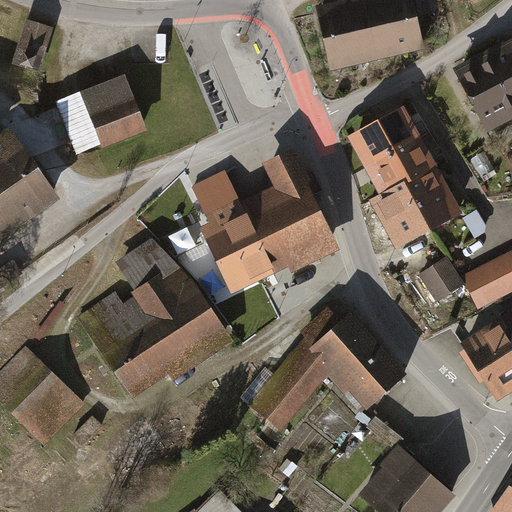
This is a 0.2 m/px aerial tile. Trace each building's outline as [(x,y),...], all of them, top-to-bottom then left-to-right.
[(424,50),(412,0),(344,0),(314,7),(329,72),(424,50)] [(459,0),(462,12),(501,2),(500,0),(459,0)] [(53,30),(24,21),(11,65),(39,74),(53,30)] [(511,121),(511,40),(458,69),(492,132),(511,121)] [(148,133),(125,75),(81,92),(104,150),(148,133)] [(462,214),(403,109),(348,140),(382,199),(367,208),(392,253),(462,214)] [(0,241),(64,198),(12,122),(0,129),(0,241)] [(292,272),(341,249),(293,149),(266,162),(277,186),(243,202),(227,168),(191,185),(209,223),(200,227),(232,293),(290,266),(292,272)] [(511,291),(511,247),(461,274),(478,308),(511,291)] [(465,289),(447,263),(419,281),(436,307),(465,289)] [(134,409),(231,350),(182,270),(120,308),(111,293),(76,314),(134,409)] [(246,402),(279,432),(290,420),(328,379),(362,420),(409,380),(353,313),(342,322),(328,307),(300,327),(308,335),(246,402)] [(511,386),(511,330),(506,320),(466,345),(498,395),(511,386)] [(0,405),(43,448),(84,407),(29,353),(0,381),(0,405)] [(441,511),(455,497),(398,449),(362,491),(386,511),(441,511)] [(511,511),(511,486),(494,511),(511,511)] [(240,511),(221,493),(201,511),(240,511)]
